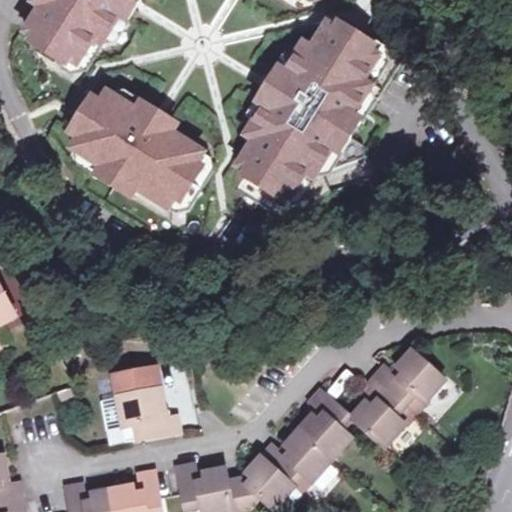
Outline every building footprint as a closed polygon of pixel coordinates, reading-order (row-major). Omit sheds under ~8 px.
[(45,0),(26,33),(34,38),(30,44),(65,66),(68,60),(77,65),(97,31),(105,36),(118,15),(127,21),(139,0),(45,0)] [(326,29),(318,23),(297,57),(290,52),(277,73),(268,67),(249,101),(256,106),(243,126),(252,132),(231,165),(239,170),(235,176),(270,198),(275,193),(282,196),(285,191),(291,181),(303,163),(311,168),(323,147),(332,153),(352,119),(344,114),(356,93),(348,88),(369,55),(361,50),(365,43),(330,22),(326,29)] [(173,200),(195,166),(188,162),(195,151),(162,131),(168,123),(134,103),(129,111),(100,93),(93,104),(84,98),(63,131),(72,137),(65,148),(95,167),(90,174),(124,195),(129,187),(161,207),(168,196),(173,200)] [(293,182),(291,181),(285,191),(293,206),(322,189),(314,170),(293,182)] [(0,325),(14,318),(0,294),(0,325)] [(366,403),(351,419),(385,450),(407,426),(398,417),(417,397),(426,405),(446,382),(412,351),(397,368),(404,375),(398,382),(391,375),(383,368),(364,388),(373,395),(381,402),(373,409),(366,403)] [(158,413),(168,411),(161,368),(114,376),(118,398),(127,445),(182,434),(179,418),(170,420),(160,421),(158,413)] [(397,368),(391,375),(398,382),(404,375),(397,368)] [(72,387),(58,393),(62,402),(75,397),(72,387)] [(204,511),(249,511),(251,511),(262,499),(275,511),(307,477),(315,485),(354,440),(342,429),(351,419),(322,392),(311,402),(318,410),(326,417),(319,424),(312,417),(285,446),(293,454),(286,461),(278,453),(272,447),(247,474),(254,480),(248,487),(241,480),(230,482),(227,471),(205,474),(206,483),(198,485),(196,476),(194,466),(179,469),(187,511),(204,509),(204,511)] [(381,402),(373,395),(366,403),(373,409),(381,402)] [(127,445),(118,398),(103,401),(111,448),(127,445)] [(318,410),(312,417),(319,424),(326,417),(318,410)] [(293,454),(285,446),(278,453),(286,461),(293,454)] [(490,472),(495,452),(481,448),(475,467),(490,472)] [(0,484),(0,479),(10,477),(6,456),(0,457),(0,511),(26,511),(21,485),(11,486),(1,488),(0,484)] [(135,495),(133,487),(113,491),(94,494),(95,504),(85,505),(84,495),(82,486),(67,488),(71,511),(162,511),(156,473),(142,475),(143,486),(145,493),(135,495)] [(205,474),(196,476),(198,485),(206,483),(205,474)] [(254,480),(247,474),(241,480),(248,487),(254,480)] [(11,486),(10,477),(0,479),(0,484),(1,488),(11,486)] [(143,486),(133,487),(135,495),(145,493),(143,486)] [(94,494),(84,495),(85,505),(95,504),(94,494)]
